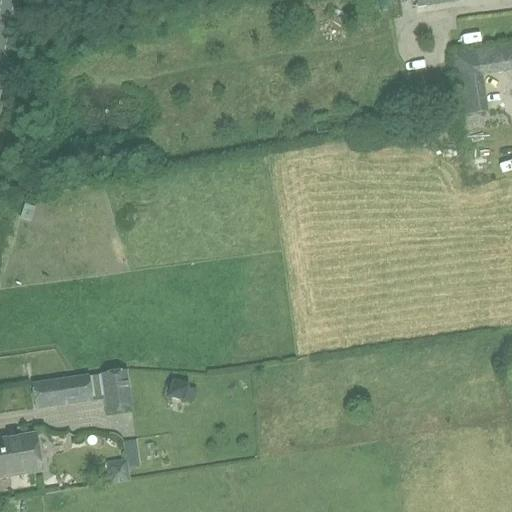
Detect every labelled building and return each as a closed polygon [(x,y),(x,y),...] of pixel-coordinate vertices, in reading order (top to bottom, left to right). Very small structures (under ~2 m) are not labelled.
[(415,0),(417,9),(471,0),(415,0)] [(444,103),(441,85),(422,87),(425,106),(444,103)] [(100,374),(103,395),(106,414),(131,410),(126,370),(100,374)] [(91,397),(88,375),(71,378),(30,384),(34,410),(92,402),(91,397)] [(166,397),(182,401),(183,399),(191,402),(195,390),(186,388),(187,386),(171,382),(166,397)] [(34,435),(0,440),(0,477),(40,471),(34,435)]
